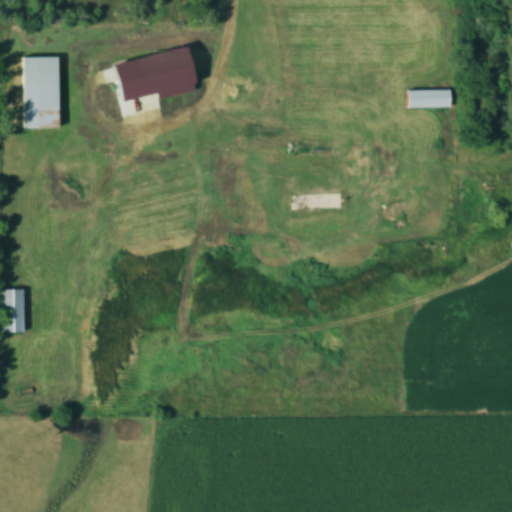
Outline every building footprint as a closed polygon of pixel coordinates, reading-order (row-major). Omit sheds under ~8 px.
[(162,58),(140,58),(140,89),(162,89),(162,58)] [(22,131),(56,131),(56,59),(22,59),(22,131)] [(251,101),(251,78),(228,78),(228,101),(251,101)] [(448,110),(448,92),(405,92),(405,110),(448,110)] [(290,198),(340,198),(340,178),(290,178),(290,198)] [(28,220),(28,244),(41,244),(40,220),(28,220)] [(0,334),(22,335),(22,292),(0,291),(0,334)]
